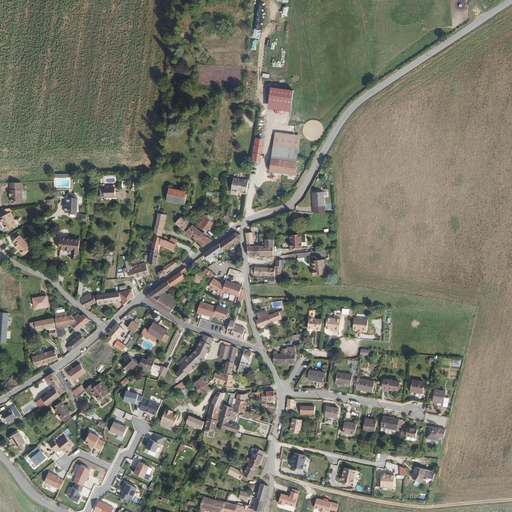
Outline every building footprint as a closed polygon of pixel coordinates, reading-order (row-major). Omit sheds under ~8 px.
[(297,161),(299,138),(275,136),(272,159),(297,161)] [(257,139),(252,161),(260,163),(265,141),(257,139)] [(295,174),(297,161),(272,159),(271,171),(280,172),(295,174)] [(21,203),(20,183),(11,184),(11,191),(9,191),(9,196),(11,196),(11,198),(11,203),(21,203)] [(247,199),(249,186),(243,185),(243,186),(239,186),(240,184),(233,183),(231,195),(238,196),(238,195),(241,196),(241,198),(247,199)] [(115,197),(115,188),(105,188),(105,197),(115,197)] [(185,208),(187,196),(169,192),(166,204),(185,208)] [(325,217),(324,195),(313,196),(315,216),(325,217)] [(76,214),(78,199),(68,198),(67,205),(67,207),(65,208),(68,213),(76,214)] [(14,223),(10,214),(11,214),(9,209),(4,210),(2,210),(5,216),(1,218),(7,231),(10,230),(13,228),(14,229),(16,228),(14,223)] [(162,241),(166,220),(159,218),(154,240),(162,241)] [(233,224),(231,220),(228,218),(223,221),(228,227),(233,224)] [(197,233),(195,232),(184,224),(178,219),(176,222),(178,224),(175,227),(196,244),(202,237),(197,233)] [(200,230),(207,222),(204,220),(201,224),(202,225),(199,229),(200,230)] [(207,236),(214,227),(207,222),(200,230),(205,234),(207,236)] [(10,237),(13,241),(20,235),(17,231),(10,237)] [(256,246),(255,234),(248,235),(249,247),(256,246)] [(311,248),(311,234),(293,235),(293,249),(311,248)] [(32,248),(20,235),(13,242),(16,244),(15,245),(21,251),(20,251),(24,255),(32,248)] [(236,249),(242,244),(242,237),(235,235),(220,247),(225,254),(226,257),(229,254),(228,252),(235,247),(236,249)] [(209,243),(205,239),(202,237),(196,244),(203,250),(211,244),(209,243)] [(174,253),(180,241),(173,238),(170,245),(162,241),(154,240),(151,256),(159,257),(160,248),(174,253)] [(78,260),(80,241),(61,239),(60,250),(72,252),(72,259),(78,260)] [(276,256),(276,241),(269,241),(268,247),(250,248),(250,258),(276,256)] [(210,264),(225,254),(220,247),(205,258),(210,264)] [(157,268),(159,257),(151,256),(150,267),(157,268)] [(330,273),(328,258),(317,260),(318,266),(318,268),(317,268),(317,274),(330,273)] [(285,275),(286,267),(287,267),(287,260),(282,261),(280,261),(279,266),(278,266),(278,269),(271,269),(271,278),(279,278),(279,275),(285,275)] [(165,277),(179,267),(176,264),(163,273),(161,271),(160,272),(161,275),(159,277),(158,281),(159,282),(160,283),(167,279),(165,277)] [(125,277),(129,276),(130,282),(130,283),(149,279),(146,268),(132,271),(127,272),(124,273),(125,277)] [(271,278),(271,269),(258,268),(255,268),(255,277),(271,278)] [(180,305),(170,299),(165,297),(186,281),(184,278),(189,275),(186,272),(148,296),(173,318),(180,305)] [(215,278),(207,272),(204,277),(207,279),(212,282),(215,278)] [(199,289),(207,279),(204,277),(200,274),(193,284),(199,289)] [(87,294),(86,291),(83,291),(84,282),(79,281),(76,302),(81,303),(84,309),(95,304),(92,297),(91,297),(90,294),(87,294)] [(227,291),(227,294),(243,297),(244,292),(246,287),(230,284),(227,291)] [(227,291),(216,285),(212,293),(225,299),(227,294),(227,291)] [(135,303),(134,299),(136,297),(135,294),(121,298),(121,306),(122,312),(135,303)] [(186,306),(192,298),(189,295),(188,296),(186,295),(183,300),(185,301),(183,304),(186,306)] [(47,297),(42,298),(31,301),(34,311),(45,309),(50,307),(47,297)] [(121,306),(121,298),(104,300),(97,301),(98,309),(121,306)] [(219,317),(222,309),(205,303),(202,315),(206,316),(206,315),(218,319),(219,317)] [(222,309),(219,317),(230,321),(234,311),(222,307),(222,309)] [(77,332),(91,321),(82,314),(81,316),(79,313),(73,318),(72,314),(67,315),(66,311),(65,311),(56,313),(55,313),(56,317),(54,318),(56,327),(55,327),(57,337),(62,335),(65,332),(64,328),(71,326),(77,332)] [(9,313),(0,312),(0,344),(8,345),(9,313)] [(259,329),(281,320),(282,322),(287,320),(283,312),(279,313),(279,312),(269,317),(260,320),(257,322),(259,329)] [(269,317),(267,312),(258,316),(260,320),(269,317)] [(55,327),(53,318),(40,321),(42,330),(48,329),(51,340),(58,338),(57,337),(55,327)] [(136,333),(143,323),(137,318),(129,329),(136,333)] [(247,339),(250,328),(239,324),(240,322),(235,320),(232,331),(236,333),(235,335),(247,339)] [(321,334),(322,322),(316,322),(316,321),(308,320),(307,332),(316,332),(315,334),(321,334)] [(42,330),(40,321),(34,322),(36,332),(42,330)] [(340,334),(341,322),(328,321),(327,331),(331,332),(336,332),(336,334),(340,334)] [(368,333),(369,321),(355,321),(354,332),(359,333),(363,333),(368,333)] [(113,342),(125,330),(117,324),(108,333),(111,336),(109,338),(111,339),(110,340),(113,342)] [(163,341),(168,332),(154,324),(148,333),(158,339),(163,341)] [(158,339),(148,333),(146,337),(156,343),(158,339)] [(74,351),(85,341),(80,335),(69,345),(70,346),(74,351)] [(210,346),(214,340),(202,337),(199,344),(210,346)] [(131,349),(135,343),(130,340),(126,346),(127,347),(131,349)] [(126,346),(118,341),(114,347),(122,352),(124,349),(127,347),(126,346)] [(230,346),(230,344),(223,342),(221,356),(228,357),(230,346)] [(205,358),(210,346),(199,344),(196,351),(179,370),(181,372),(176,377),(182,383),(205,358)] [(233,370),(236,348),(230,346),(228,357),(227,361),(226,369),(225,375),(233,375),(234,371),(233,370)] [(249,363),(252,351),(244,348),(237,373),(244,375),(247,363),(249,363)] [(299,363),(298,348),(290,348),(290,350),(288,350),(288,355),(277,355),(277,364),(299,363)] [(58,360),(54,350),(32,359),(36,369),(58,360)] [(137,365),(134,362),(131,359),(128,355),(123,359),(125,362),(121,366),(126,372),(130,369),(131,371),(136,366),(137,365)] [(155,365),(157,359),(150,357),(148,362),(143,359),(142,361),(139,367),(144,369),(143,370),(151,374),(153,370),(155,365)] [(226,369),(227,361),(224,360),(223,362),(221,361),(219,366),(215,364),(211,372),(214,374),(214,380),(217,380),(219,377),(224,368),(226,369)] [(87,374),(82,366),(69,375),(74,383),(87,374)] [(168,370),(162,367),(161,368),(159,373),(158,375),(165,377),(168,370)] [(68,391),(55,372),(45,378),(46,381),(48,380),(50,378),(52,382),(56,388),(42,396),(46,402),(48,405),(53,401),(62,396),(61,395),(67,392),(68,391)] [(326,383),(327,373),(311,372),(310,382),(326,383)] [(356,388),(357,378),(339,374),(337,385),(356,388)] [(233,387),(235,375),(233,375),(225,375),(224,377),(222,387),(233,387)] [(222,387),(224,377),(219,377),(217,380),(214,380),(211,382),(218,385),(222,387)] [(374,394),(376,383),(361,380),(362,377),(358,377),(357,378),(356,388),(355,390),(374,394)] [(201,392),(206,397),(212,391),(205,386),(207,384),(203,378),(195,385),(199,390),(201,392)] [(399,392),(401,383),(385,380),(383,389),(399,392)] [(422,395),(425,384),(413,382),(411,393),(422,395)] [(111,395),(106,389),(107,389),(102,384),(99,387),(96,384),(88,391),(91,394),(94,392),(98,397),(99,397),(103,401),(107,398),(108,397),(111,395)] [(186,387),(182,384),(180,386),(182,389),(177,393),(178,394),(186,387)] [(85,393),(81,389),(72,395),(76,400),(85,393)] [(278,400),(277,394),(275,395),(274,391),(263,393),(264,408),(277,411),(278,407),(275,407),(275,406),(268,404),(268,402),(278,400)] [(445,398),(446,393),(436,391),(434,403),(437,403),(436,406),(443,407),(443,406),(445,398)] [(140,407),(142,397),(126,393),(124,403),(140,407)] [(219,410),(226,395),(220,394),(217,396),(211,409),(208,420),(216,422),(219,410)] [(232,410),(236,396),(231,395),(230,398),(227,408),(232,410)] [(245,412),(250,395),(245,395),(244,397),(243,403),(237,402),(234,410),(234,414),(237,414),(241,416),(241,418),(261,422),(262,415),(245,412)] [(46,402),(42,396),(39,398),(33,401),(37,408),(46,402)] [(70,413),(62,401),(54,406),(62,418),(69,414),(70,413)] [(161,406),(149,402),(145,413),(157,417),(161,406)] [(301,414),(315,414),(315,405),(301,406),(301,414)] [(338,418),(339,409),(327,407),(326,416),(338,418)] [(18,417),(11,408),(2,415),(9,424),(18,417)] [(230,422),(233,413),(234,414),(234,410),(232,410),(227,408),(225,408),(222,419),(222,424),(221,428),(240,433),(241,428),(230,425),(230,422)] [(275,417),(277,411),(264,408),(264,415),(275,417)] [(71,418),(69,414),(62,418),(64,423),(71,418)] [(177,422),(169,418),(170,417),(165,414),(160,425),(172,432),(177,422)] [(205,423),(189,416),(186,424),(202,430),(205,423)] [(299,434),(302,420),(292,418),(290,432),(299,434)] [(403,429),(404,421),(387,418),(387,419),(383,418),(381,428),(394,430),(402,432),(403,429)] [(212,440),(217,423),(216,422),(208,420),(203,435),(207,437),(207,438),(212,440)] [(376,433),(378,421),(371,420),(371,421),(366,420),(364,431),(376,433)] [(127,429),(114,423),(110,433),(123,439),(127,429)] [(355,436),(357,425),(345,423),(343,434),(355,436)] [(441,430),(442,429),(431,427),(428,440),(439,442),(440,439),(441,430)] [(417,439),(419,431),(409,429),(409,430),(403,429),(402,432),(401,436),(408,437),(417,439)] [(24,443),(17,432),(8,438),(14,449),(24,443)] [(99,437),(89,434),(86,445),(96,448),(99,437)] [(165,438),(155,434),(153,442),(160,444),(163,445),(165,438)] [(74,446),(66,436),(57,444),(62,450),(65,453),(74,446)] [(58,453),(62,450),(54,441),(50,444),(58,453)] [(157,454),(160,444),(153,442),(149,441),(147,450),(157,454)] [(30,459),(41,451),(38,447),(27,455),(30,459)] [(257,450),(256,451),(253,450),(251,455),(253,457),(251,462),(247,460),(246,463),(249,464),(259,469),(264,459),(263,458),(265,454),(257,450)] [(47,458),(41,451),(30,459),(36,467),(47,458)] [(306,470),(308,456),(296,454),(295,458),(294,458),(293,463),(294,463),(293,468),(306,470)] [(150,466),(140,463),(136,477),(145,480),(150,466)] [(242,470),(241,472),(231,467),(227,474),(233,477),(232,479),(240,482),(241,481),(243,478),(249,481),(252,483),(259,469),(249,464),(245,472),(242,470)] [(91,469),(81,466),(77,479),(87,483),(91,469)] [(360,474),(361,468),(347,466),(346,474),(345,475),(344,477),(345,479),(350,480),(357,481),(358,474),(360,474)] [(424,481),(426,473),(416,471),(415,475),(416,475),(415,477),(413,482),(420,486),(424,481)] [(45,486),(56,489),(59,479),(59,478),(48,475),(45,486)] [(395,490),(395,477),(387,477),(386,476),(383,476),(382,477),(382,489),(389,489),(389,490),(395,490)] [(61,491),(64,481),(59,479),(56,489),(61,491)] [(137,487),(126,483),(122,495),(130,497),(133,498),(137,487)] [(267,498),(271,487),(263,483),(255,506),(250,505),(249,508),(263,511),(267,498)] [(85,487),(76,484),(74,489),(80,491),(83,492),(85,487)] [(78,496),(80,491),(74,489),(73,489),(69,501),(76,503),(78,496)] [(300,491),(292,489),(290,496),(281,493),(278,503),(285,505),(286,504),(295,506),(300,491)] [(213,511),(216,500),(204,498),(202,508),(207,510),(213,511)] [(338,504),(317,498),(315,508),(320,509),(320,511),(323,511),(326,511),(330,511),(330,510),(336,511),(338,504)] [(218,511),(223,511),(226,503),(216,500),(213,511),(218,511)] [(104,511),(107,506),(99,501),(94,511),(104,511)] [(262,511),(263,511),(249,508),(250,505),(240,503),(240,506),(234,504),(226,503),(223,511),(262,511)]
